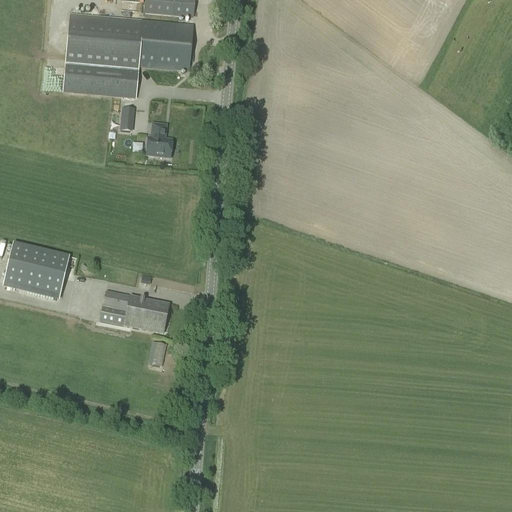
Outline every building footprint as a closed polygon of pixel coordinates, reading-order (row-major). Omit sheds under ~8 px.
[(194,0),(144,0),(143,15),(193,20),(194,0)] [(188,72),(192,28),(141,23),(141,22),(69,16),(62,95),(135,101),(136,99),(138,69),(144,69),(188,73),(188,72)] [(121,119),(131,120),(132,111),(122,110),(121,119)] [(164,141),(165,128),(152,126),(151,140),(148,140),(146,157),(169,160),(171,142),(164,141)] [(4,287),(58,300),(67,260),(13,247),(4,287)] [(163,336),(169,307),(105,294),(100,324),(163,336)] [(161,369),(166,346),(152,344),(147,366),(161,369)]
